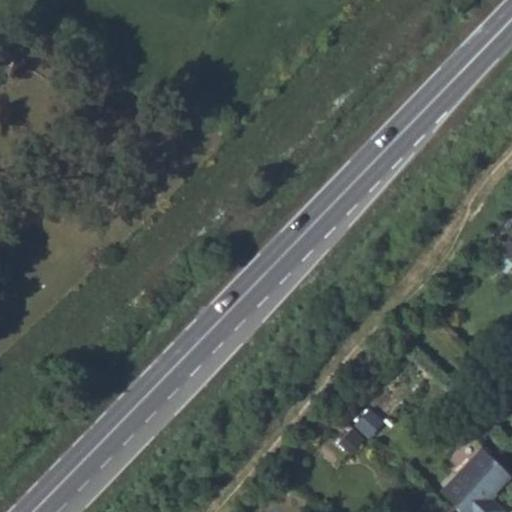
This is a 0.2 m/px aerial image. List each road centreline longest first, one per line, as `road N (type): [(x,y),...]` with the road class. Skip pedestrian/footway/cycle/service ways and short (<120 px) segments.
road 1 (secondary): [(375,152),(28,511)]
road 2 (secondary): [(74,511),(278,293),(375,152)]
road 3 (track): [(212,511),(511,158)]
road 4 (secondary): [(511,13),(375,152)]
